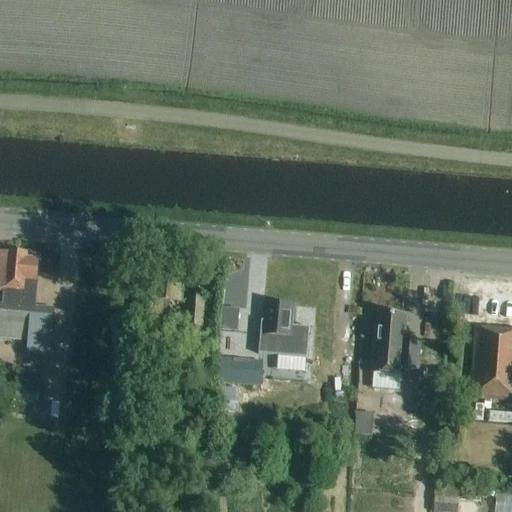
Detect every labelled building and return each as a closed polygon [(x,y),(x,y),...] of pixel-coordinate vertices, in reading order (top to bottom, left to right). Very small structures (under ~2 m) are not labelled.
[(0,338),(10,340),(27,341),(26,356),(50,358),(54,312),(34,310),(35,298),(38,260),(26,259),(26,253),(17,252),(8,252),(0,251),(0,291),(4,292),(3,305),(0,305),(0,338)] [(183,267),(153,265),(150,297),(136,296),(134,316),(166,319),(168,303),(180,304),(183,267)] [(204,299),(188,298),(183,373),(201,374),(204,333),(202,333),(204,299)] [(261,321),(258,355),(278,357),(307,359),(309,328),(291,327),(293,308),(265,306),(264,321),(261,321)] [(373,330),(371,359),(370,375),(403,378),(404,371),(416,372),(419,344),(403,342),(405,317),(377,315),(376,331),(373,330)] [(511,401),(511,330),(474,328),(469,399),(511,401)] [(220,384),(260,387),(262,363),(222,359),(220,384)] [(16,371),(13,392),(37,394),(39,373),(16,371)] [(228,405),(229,391),(190,385),(188,399),(228,405)] [(480,432),(481,420),(461,419),(461,431),(480,432)] [(321,424),(321,445),(340,445),(340,424),(321,424)] [(458,493),(458,488),(435,487),(433,504),(457,506),(457,501),(458,493)] [(480,494),(458,493),(457,501),(480,503),(480,494)]
